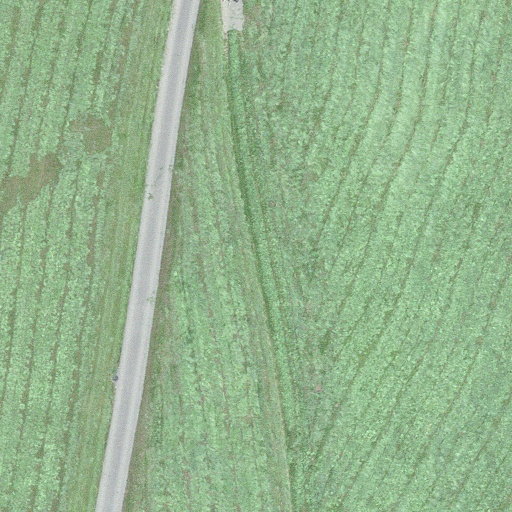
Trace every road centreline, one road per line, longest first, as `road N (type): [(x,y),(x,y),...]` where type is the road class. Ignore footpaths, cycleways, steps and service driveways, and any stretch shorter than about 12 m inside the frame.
road 1 (unclassified): [(190,0),(110,511)]
road 2 (track): [(230,0),(247,167),(303,511)]
